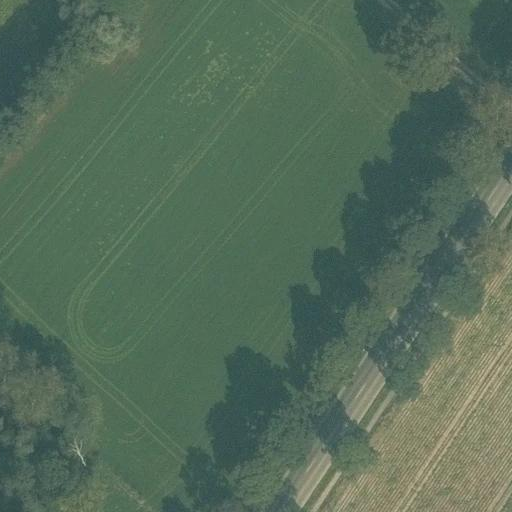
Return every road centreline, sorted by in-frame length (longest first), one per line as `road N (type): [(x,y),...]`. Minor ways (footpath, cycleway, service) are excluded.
road 1 (secondary): [(511,164),(280,511)]
road 2 (track): [(380,0),(511,118)]
